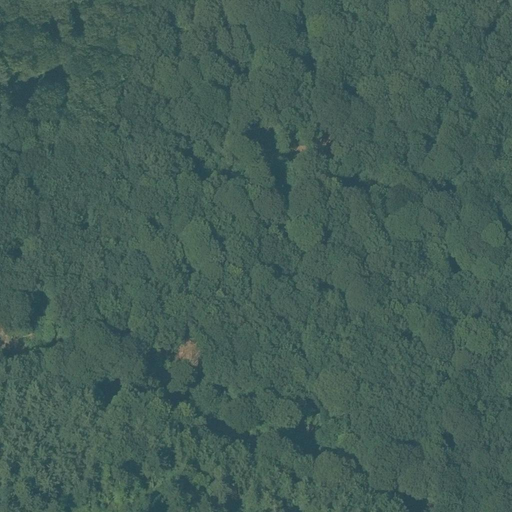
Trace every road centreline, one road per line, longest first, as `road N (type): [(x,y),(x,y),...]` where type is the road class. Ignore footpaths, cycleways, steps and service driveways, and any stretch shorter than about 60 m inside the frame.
road 1 (track): [(398,511),(0,352)]
road 2 (track): [(81,0),(0,184)]
